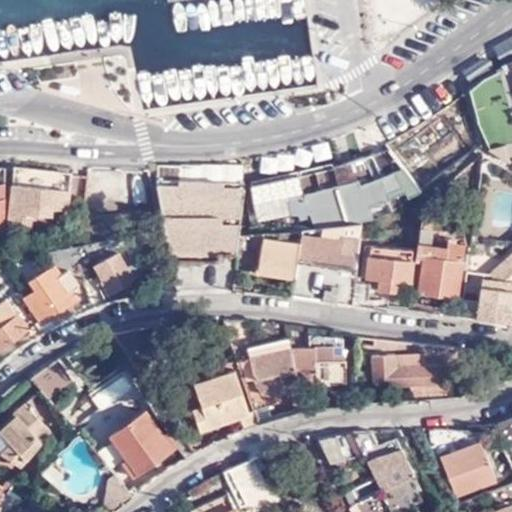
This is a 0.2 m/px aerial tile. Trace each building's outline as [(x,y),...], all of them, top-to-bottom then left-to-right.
[(484,78),(469,89),(476,118),(492,151),(508,161),(511,159),(511,64),(510,65),(484,78)] [(449,145),(454,141),(444,124),(401,150),(418,178),(455,156),(449,145)] [(378,167),(386,165),(379,152),(371,154),(378,167)] [(257,233),(264,232),(301,232),(315,231),(360,222),(373,218),(371,204),(388,199),(387,194),(400,187),(389,163),(386,165),(378,167),(371,154),(328,168),(251,186),(257,233)] [(65,210),(69,175),(16,169),(9,222),(30,224),(31,214),(52,216),(53,209),(65,210)] [(72,211),(75,177),(69,175),(65,210),(72,211)] [(157,179),(157,184),(243,188),(244,180),(162,179),(157,179)] [(231,288),(236,249),(238,233),(243,188),(157,184),(178,289),(203,287),(231,288)] [(510,240),(511,237),(511,196),(502,188),(480,213),(510,240)] [(373,218),(391,212),(388,199),(371,204),(373,218)] [(418,241),(430,243),(431,228),(420,227),(418,241)] [(237,288),(292,295),(299,243),(264,237),(264,232),(257,233),(238,233),(236,249),(243,250),(237,288)] [(292,295),(353,303),(359,237),(340,235),(339,241),(300,236),(299,243),(292,295)] [(418,241),(416,257),(422,258),(418,294),(457,299),(465,242),(447,239),(446,245),(430,243),(418,241)] [(370,246),(370,254),(410,259),(411,250),(370,246)] [(125,267),(118,254),(96,265),(103,279),(100,280),(107,296),(137,281),(129,265),(125,267)] [(410,259),(370,254),(367,254),(363,277),(380,278),(380,290),(395,292),(397,280),(408,282),(411,259),(410,259)] [(42,324),(74,304),(80,300),(77,294),(75,295),(72,288),(78,285),(68,271),(62,274),(56,263),(31,280),(37,288),(25,297),(42,324)] [(75,295),(77,294),(81,291),(78,285),(72,288),(75,295)] [(0,347),(27,328),(5,299),(0,303),(0,347)] [(63,321),(77,314),(74,304),(42,324),(38,327),(42,333),(63,321)] [(246,322),(223,321),(231,347),(253,340),(246,322)] [(152,350),(137,327),(113,332),(133,363),(152,350)] [(289,348),(287,341),(248,350),(250,357),(289,348)] [(289,348),(250,357),(254,378),(258,395),(275,395),(291,392),(293,401),(301,398),(297,384),(289,348)] [(333,348),(289,348),(297,384),(343,383),(343,361),(332,361),(333,354),(333,348)] [(396,366),(424,365),(423,353),(396,354),(396,366)] [(410,386),(453,383),(452,363),(424,365),(396,366),(396,354),(370,356),(371,387),(410,386)] [(73,379),(57,357),(29,378),(39,389),(47,399),(73,379)] [(254,378),(250,357),(239,359),(244,380),(254,378)] [(257,423),(252,410),(246,411),(233,368),(213,375),(215,381),(196,387),(200,403),(192,405),(200,429),(237,417),(240,428),(257,423)] [(194,380),(196,387),(215,381),(213,375),(194,380)] [(453,395),(453,383),(410,386),(411,398),(453,395)] [(69,423),(47,399),(39,389),(13,412),(16,415),(0,428),(0,431),(10,443),(0,451),(0,452),(21,466),(69,423)] [(296,410),(303,408),(301,398),(293,401),(296,410)] [(117,463),(129,478),(175,445),(165,431),(161,434),(143,410),(106,436),(123,459),(117,463)] [(511,444),(511,416),(511,414),(497,421),(510,446),(511,444)] [(370,431),(351,432),(361,452),(363,457),(374,454),(380,452),(370,431)] [(334,433),(316,436),(327,460),(333,459),(342,457),(361,452),(351,432),(334,433)] [(494,480),(476,436),(432,437),(455,495),(494,480)] [(281,445),(262,451),(274,475),(293,470),(281,445)] [(399,447),(374,457),(382,474),(407,462),(399,447)] [(374,454),(363,457),(374,478),(382,474),(374,457),(374,454)] [(342,457),(333,459),(334,466),(343,465),(342,457)] [(382,474),(374,478),(379,490),(407,475),(413,473),(407,462),(382,474)] [(114,476),(128,495),(130,493),(116,475),(114,476)] [(379,490),(390,511),(415,511),(413,504),(420,501),(407,475),(379,490)] [(108,507),(110,509),(128,495),(114,476),(107,482),(108,507)] [(191,511),(216,511),(232,504),(227,493),(191,511)] [(415,511),(431,511),(425,499),(420,501),(413,504),(415,511)]
